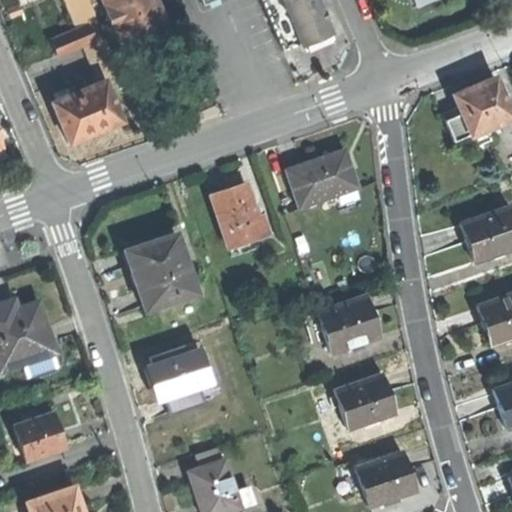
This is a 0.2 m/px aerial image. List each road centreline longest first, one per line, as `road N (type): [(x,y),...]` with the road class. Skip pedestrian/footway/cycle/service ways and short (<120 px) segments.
road 1 (residential): [(469,511),(410,278),(386,82)]
road 2 (residential): [(55,201),(386,82)]
road 3 (residential): [(153,511),(55,201)]
road 4 (residential): [(55,201),(0,57)]
road 5 (residential): [(386,82),(511,35)]
